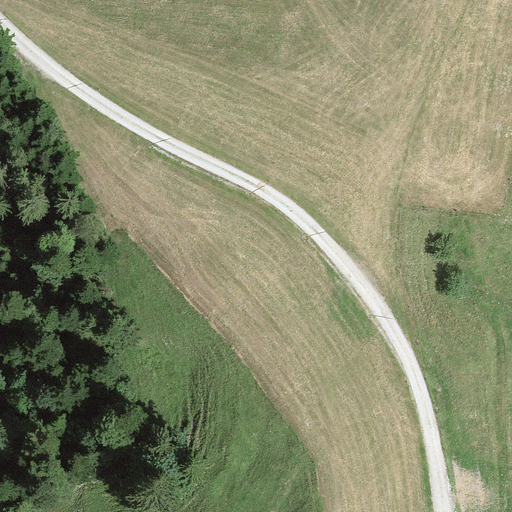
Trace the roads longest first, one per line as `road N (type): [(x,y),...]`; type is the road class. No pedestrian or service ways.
road 1 (track): [(443,511),(411,368),(326,247),(278,202),(86,98),(0,24)]
road 2 (track): [(480,0),(474,214),(501,339),(504,511)]
